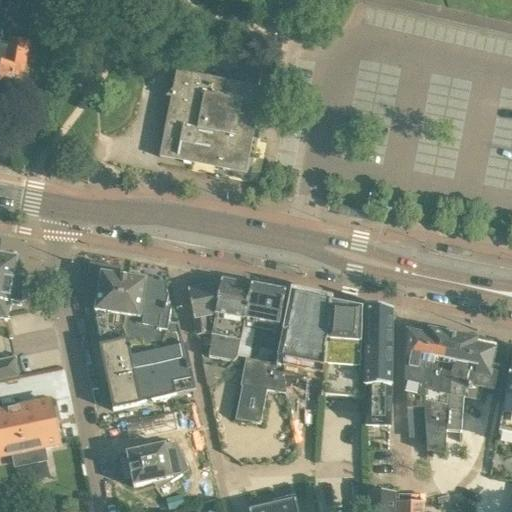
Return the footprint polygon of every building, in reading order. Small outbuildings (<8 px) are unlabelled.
[(0,108),(8,110),(9,106),(10,106),(18,64),(23,65),(25,57),(40,60),(51,1),(47,0),(34,0),(27,43),(9,40),(9,45),(0,43),(0,108)] [(166,98),(171,99),(159,158),(245,175),(262,89),(176,72),(172,90),(166,98)] [(0,321),(6,322),(9,303),(21,305),(27,269),(16,268),(17,260),(0,257),(0,321)] [(93,268),(87,301),(90,314),(94,314),(95,320),(94,320),(100,347),(99,347),(112,412),(141,406),(141,405),(125,330),(130,302),(123,300),(127,279),(119,277),(118,272),(93,268)] [(127,279),(123,300),(130,302),(125,330),(141,405),(192,394),(192,397),(193,396),(178,324),(177,324),(177,326),(168,325),(170,311),(165,310),(168,295),(166,295),(166,293),(166,291),(166,288),(165,286),(146,283),(146,282),(128,279),(127,279)] [(220,285),(188,292),(197,337),(208,334),(208,333),(213,332),(208,359),(234,364),(236,360),(237,359),(238,350),(244,321),(250,287),(221,281),(220,285)] [(238,350),(237,359),(246,361),(248,361),(255,323),(278,328),(285,294),(250,287),(244,321),(238,350)] [(282,361),(282,368),(283,375),(322,383),(324,357),(326,303),(295,296),(284,349),(301,352),(300,359),(282,361)] [(362,310),(326,303),(324,357),(322,383),(321,397),(357,400),(362,335),(362,310)] [(391,312),(366,307),(365,427),(389,428),(391,312)] [(406,410),(424,409),(423,394),(430,355),(424,354),(428,332),(409,328),(407,336),(408,336),(405,389),(406,410)] [(426,453),(435,455),(444,457),(447,416),(450,369),(439,366),(441,361),(445,362),(449,336),(428,332),(424,354),(430,355),(423,394),(424,409),(426,453)] [(450,369),(447,416),(459,418),(463,398),(468,400),(471,388),(466,387),(474,341),(449,336),(445,362),(441,361),(439,366),(450,369)] [(471,388),(468,400),(478,402),(480,390),(492,392),(497,369),(490,368),(495,346),(474,341),(466,387),(471,388)] [(14,359),(0,362),(0,380),(17,377),(14,359)] [(242,387),(235,421),(260,425),(266,392),(285,395),(283,375),(282,368),(248,361),(246,361),(241,387),(242,387)] [(511,363),(505,400),(498,436),(511,438),(511,363)] [(0,457),(11,455),(14,467),(45,461),(42,449),(58,445),(49,403),(0,412),(0,457)] [(127,455),(127,458),(119,459),(124,480),(132,479),(134,488),(171,480),(168,465),(178,463),(175,446),(165,448),(127,455)] [(276,490),(278,501),(300,495),(297,484),(276,490)] [(197,496),(199,505),(218,501),(216,492),(197,496)] [(368,501),(368,511),(393,511),(393,501),(368,501)] [(296,511),(295,502),(271,508),(272,511),(296,511)]
